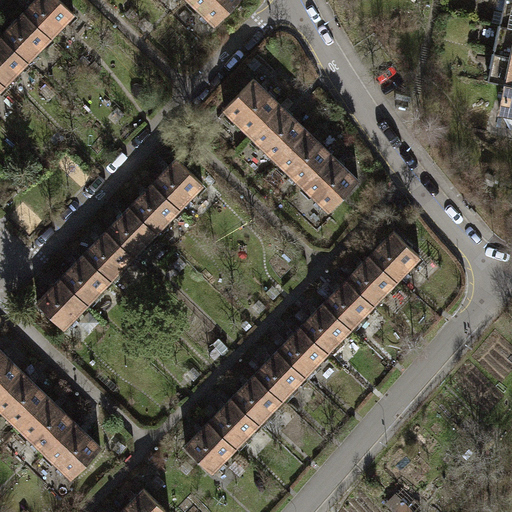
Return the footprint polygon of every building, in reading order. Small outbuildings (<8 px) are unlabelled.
[(61,0),(36,0),(25,12),(51,37),(75,13),(61,0)] [(238,0),(190,0),(216,24),(238,0)] [(503,11),(500,23),(511,25),(511,0),(496,0),(494,9),(503,11)] [(28,61),(51,37),(25,12),(2,35),(28,61)] [(511,25),(500,23),(494,51),(511,55),(511,25)] [(2,35),(0,37),(0,79),(5,85),(28,61),(2,35)] [(511,55),(494,51),(489,80),(505,83),(511,84),(511,55)] [(224,108),(251,134),(281,104),(254,78),(224,108)] [(511,84),(505,83),(500,111),(511,114),(511,121),(511,128),(511,84)] [(307,129),(281,104),(251,134),(277,159),(307,129)] [(277,159),(303,184),(332,154),(307,129),(277,159)] [(359,179),(332,154),(303,184),(329,210),(359,179)] [(177,158),(154,182),(180,207),(204,183),(177,158)] [(157,231),(180,207),(154,182),(130,206),(157,231)] [(133,255),(157,231),(130,206),(107,229),(133,255)] [(107,229),(84,253),(110,279),(133,255),(107,229)] [(394,230),(371,254),(397,279),(421,255),(394,230)] [(84,253),(61,277),(87,302),(110,279),(84,253)] [(373,304),(397,279),(371,254),(347,278),(373,304)] [(64,326),(87,302),(61,277),(37,301),(64,326)] [(347,278),(324,302),(351,327),(373,304),(347,278)] [(328,351),(351,327),(324,302),(302,325),(328,351)] [(302,325),(279,349),(305,374),(328,351),(302,325)] [(0,393),(23,370),(0,348),(0,393)] [(279,349),(256,373),(282,399),(305,374),(279,349)] [(48,395),(23,370),(0,393),(0,407),(18,426),(48,395)] [(259,422),(282,399),(256,373),(232,397),(259,422)] [(18,426),(45,451),(74,421),(48,395),(18,426)] [(232,397),(210,420),(236,446),(259,422),(232,397)] [(212,471),(236,446),(210,420),(186,445),(212,471)] [(101,447),(74,421),(45,451),(71,477),(101,447)] [(169,511),(144,488),(120,511),(169,511)]
